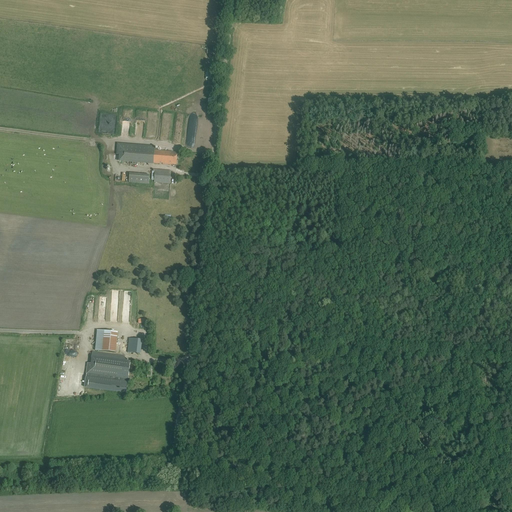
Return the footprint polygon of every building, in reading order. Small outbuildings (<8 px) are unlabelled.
[(177,152),(159,151),(155,151),(155,147),(122,145),(117,144),(116,154),(119,155),(118,161),(123,161),(176,164),(177,152)] [(155,169),(155,172),(152,171),(151,180),(154,180),(154,182),(170,183),(171,171),(155,169)] [(97,328),(96,348),(117,348),(117,328),(97,328)] [(129,339),(128,352),(140,354),(142,340),(129,339)] [(87,363),(86,374),(128,379),(131,361),(126,361),(92,356),(91,364),(87,363)] [(128,381),(86,376),(86,377),(85,377),(84,388),(86,388),(126,393),(128,381)]
